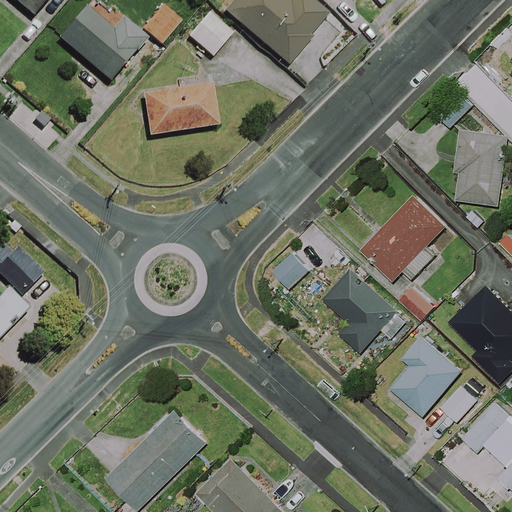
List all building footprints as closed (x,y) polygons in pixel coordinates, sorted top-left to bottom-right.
[(8,0),(32,18),(46,0),(8,0)] [(289,0),(287,3),(283,0),(235,0),(224,14),(285,67),(310,38),(328,17),(308,0),(289,0)] [(179,25),(159,8),(140,31),(160,47),(179,25)] [(111,34),(85,11),(59,42),(107,85),(144,42),(121,22),(111,34)] [(230,37),(206,16),(186,38),(210,59),(230,37)] [(216,129),(210,87),(141,98),(147,139),(216,129)] [(472,109),(461,98),(440,118),(451,129),(472,109)] [(500,208),(511,138),(463,130),(455,173),(461,174),(456,201),(500,208)] [(447,229),(414,197),(361,251),(395,283),(404,274),(412,281),(435,258),(426,250),(447,229)] [(511,240),(503,249),(511,258),(511,240)] [(310,273),(294,255),(274,273),(289,290),(310,273)] [(341,335),(361,354),(383,330),(395,341),(410,324),(352,271),(325,301),(351,324),(341,335)] [(0,339),(28,311),(0,283),(0,339)] [(437,306),(415,286),(401,302),(423,322),(437,306)] [(511,313),(487,288),(451,325),(477,352),(473,356),(497,381),(511,365),(511,313)] [(433,327),(423,339),(405,361),(412,367),(392,391),(425,418),(463,372),(436,350),(446,338),(433,327)] [(479,400),(462,385),(441,409),(458,424),(479,400)] [(511,418),(511,417),(497,403),(462,439),(478,454),(511,418)] [(206,446),(174,415),(108,480),(140,511),(206,446)] [(285,511),(233,459),(197,494),(214,511),(285,511)]
